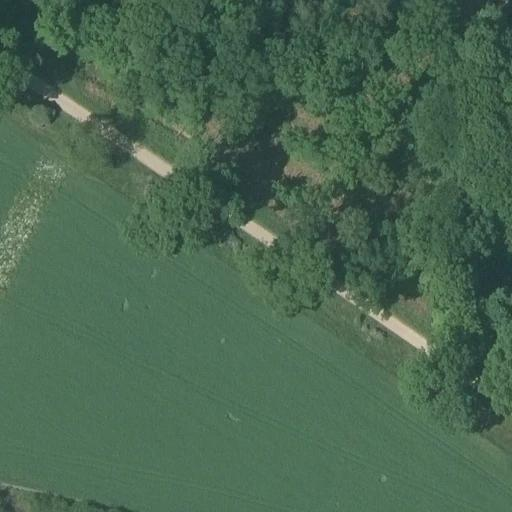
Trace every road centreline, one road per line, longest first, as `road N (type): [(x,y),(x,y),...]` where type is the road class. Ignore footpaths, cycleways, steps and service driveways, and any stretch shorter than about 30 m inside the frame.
road 1 (track): [(408,332),(0,64)]
road 2 (track): [(511,412),(408,332)]
